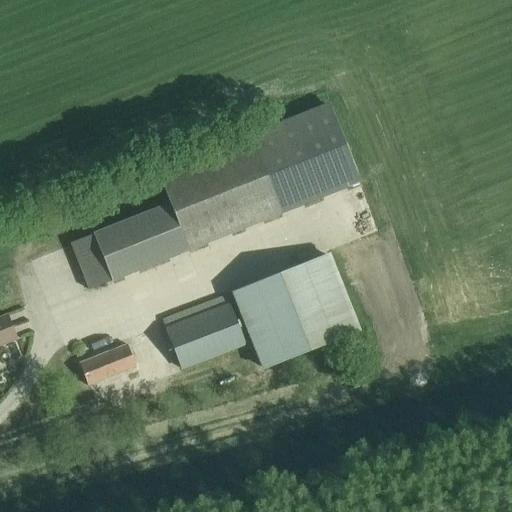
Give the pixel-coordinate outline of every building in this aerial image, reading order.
[(282,213),(361,181),(332,107),(252,139),(158,177),(169,205),(70,245),(89,291),(282,213)] [(354,227),(357,237),(375,232),(373,222),(354,227)] [(232,292),(262,368),(357,330),(326,255),(232,292)] [(164,331),(180,370),(245,344),(229,306),(164,331)] [(0,318),(0,345),(17,339),(7,315),(0,318)] [(79,364),(88,387),(136,368),(127,345),(79,364)]
